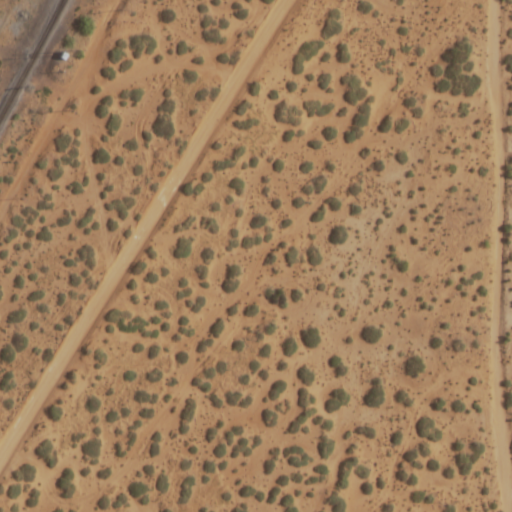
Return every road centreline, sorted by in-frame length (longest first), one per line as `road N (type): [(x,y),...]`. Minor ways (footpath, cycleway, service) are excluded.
road 1 (track): [(20,511),(304,0)]
road 2 (track): [(501,511),(473,323),(478,65),(495,0)]
